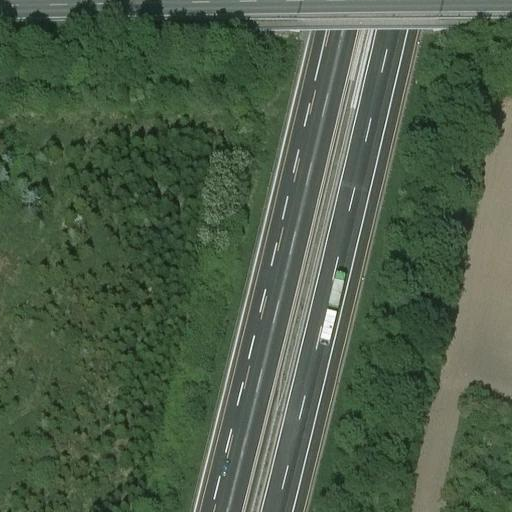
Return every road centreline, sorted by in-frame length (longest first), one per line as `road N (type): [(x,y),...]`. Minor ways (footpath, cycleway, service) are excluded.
road 1 (motorway): [(348,0),(224,511)]
road 2 (motorway): [(278,511),(399,0)]
road 3 (secondary): [(0,12),(511,6)]
